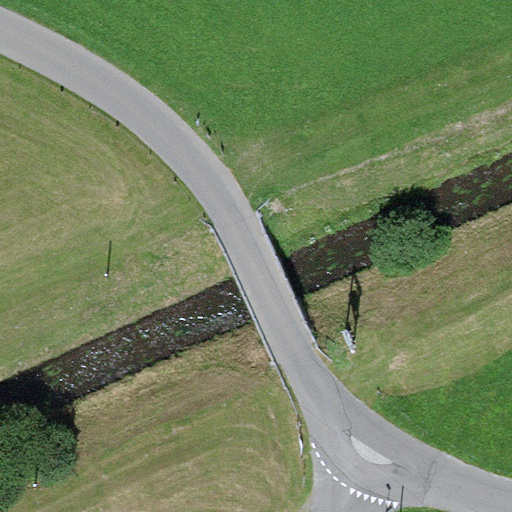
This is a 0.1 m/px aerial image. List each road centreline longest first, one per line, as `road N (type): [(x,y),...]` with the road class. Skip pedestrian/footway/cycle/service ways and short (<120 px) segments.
road 1 (unclassified): [(366,451),(320,395),(208,175),(149,116),(0,29)]
road 2 (track): [(304,366),(511,279)]
road 3 (residential): [(511,503),(366,451)]
